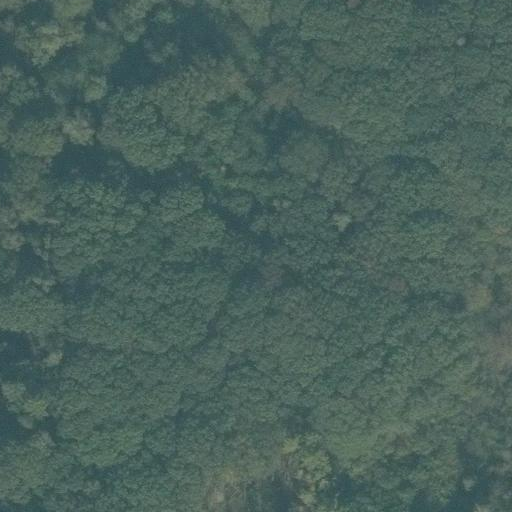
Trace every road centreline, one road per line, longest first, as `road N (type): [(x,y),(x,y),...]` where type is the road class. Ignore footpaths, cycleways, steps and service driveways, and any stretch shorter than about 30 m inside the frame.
road 1 (track): [(82,511),(0,228)]
road 2 (track): [(155,90),(363,0)]
road 3 (track): [(0,107),(155,90)]
